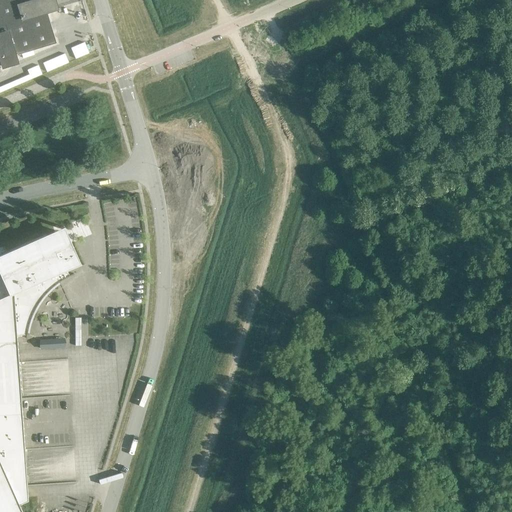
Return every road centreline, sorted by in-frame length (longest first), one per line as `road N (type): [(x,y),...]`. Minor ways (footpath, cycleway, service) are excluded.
road 1 (unclassified): [(149,171),(165,280),(156,353),(108,511)]
road 2 (unclassified): [(0,201),(149,171)]
